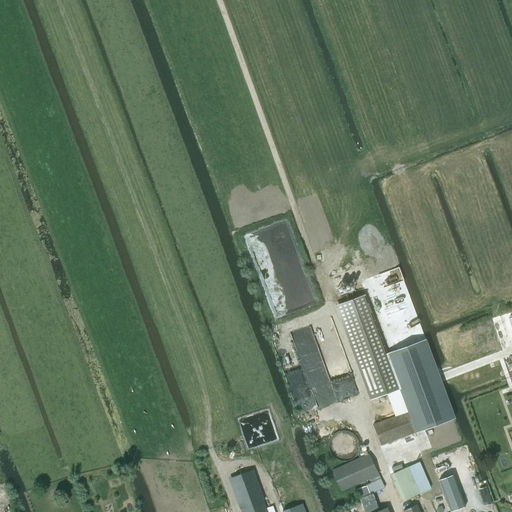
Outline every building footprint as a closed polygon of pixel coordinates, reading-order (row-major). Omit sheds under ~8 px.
[(403,281),(365,295),(400,389),(399,389),(415,432),(453,418),(454,418),(444,390),(443,387),(435,366),(434,363),(404,281),(403,281)] [(365,295),(338,305),(372,399),(399,389),(400,389),(365,295)] [(407,412),(373,425),(380,446),(414,433),(407,412)] [(358,448),(358,445),(358,442),(357,439),(356,437),(354,434),(352,432),(349,431),(346,430),(343,430),(340,430),(337,431),(335,433),(332,435),(331,437),(329,440),(329,443),(329,446),(329,449),(330,452),(332,454),(334,456),(337,458),(339,459),(342,460),(345,460),(348,459),(351,458),(353,456),(355,454),(357,451),(358,448)] [(391,475),(393,474),(404,469),(396,447),(383,452),(391,475)] [(341,491),(378,475),(368,455),(332,471),(341,491)] [(404,500),(419,494),(408,467),(404,469),(393,474),(404,500)] [(266,511),(263,500),(252,470),(229,478),(241,511),(266,511)] [(369,495),(384,489),(380,479),(365,486),(369,495)] [(448,484),(440,487),(449,507),(457,504),(448,484)] [(492,503),(491,502),(486,487),(477,490),(483,506),(492,503)]
